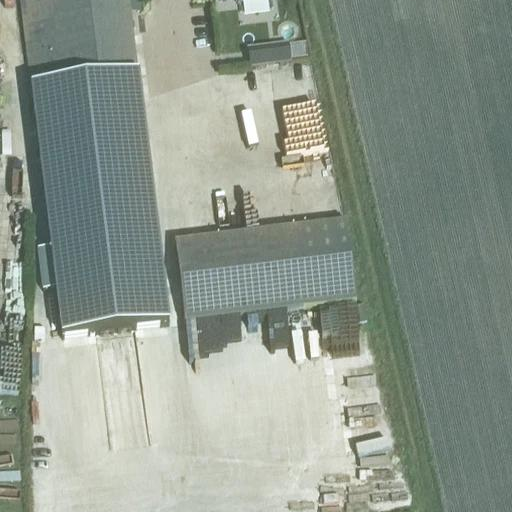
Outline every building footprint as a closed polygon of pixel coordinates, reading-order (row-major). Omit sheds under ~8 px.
[(19,0),(31,92),(61,341),(169,328),(137,79),(127,0),(19,0)] [(247,51),(249,72),(291,67),(288,46),(247,51)] [(300,180),(332,174),(318,106),(286,113),(300,180)] [(175,246),(185,326),(356,306),(346,225),(175,246)] [(337,320),(319,321),(321,366),(339,365),(337,320)] [(0,420),(0,430),(14,432),(14,421),(0,420)] [(388,465),(361,472),(364,484),(391,477),(388,465)]
